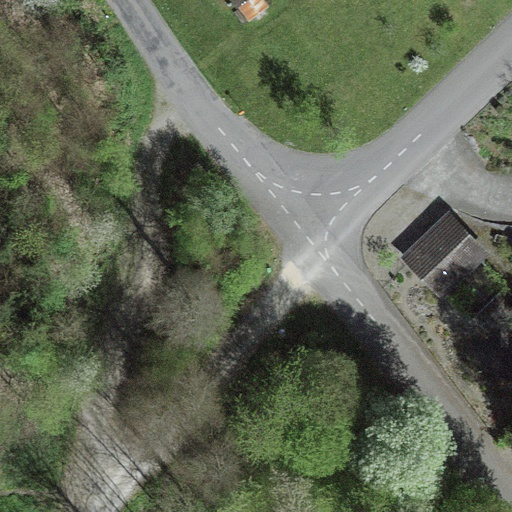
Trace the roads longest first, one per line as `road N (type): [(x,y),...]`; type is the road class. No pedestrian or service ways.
road 1 (track): [(183,67),(97,483)]
road 2 (track): [(85,511),(97,483),(315,252)]
road 3 (residential): [(315,252),(511,503)]
road 4 (residential): [(315,252),(132,0)]
road 5 (residential): [(511,64),(315,252)]
